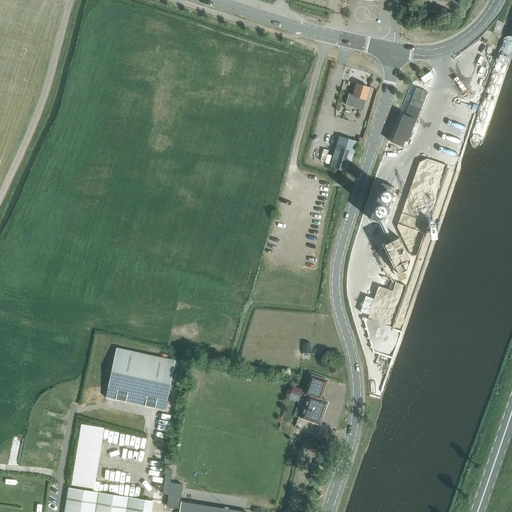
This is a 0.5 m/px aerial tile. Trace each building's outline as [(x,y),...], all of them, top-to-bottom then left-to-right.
[(363,110),(369,88),(356,85),(353,96),(349,94),(346,105),(363,110)] [(429,93),(417,88),(410,106),(422,110),(429,93)] [(391,142),(402,147),(414,119),(402,114),(391,142)] [(339,136),(329,168),(347,174),(357,142),(339,136)] [(369,219),(382,223),(394,188),(382,183),(369,219)] [(399,237),(383,245),(395,267),(398,274),(407,270),(410,260),(399,237)] [(367,286),(363,302),(371,304),(375,288),(367,286)] [(391,357),(395,345),(384,340),(380,352),(391,357)] [(302,353),(311,354),(312,343),(304,342),(302,353)] [(116,347),(106,398),(165,410),(176,360),(116,347)] [(327,381),(311,375),(304,395),(309,397),(301,418),(320,425),(328,402),(320,400),(327,381)] [(296,395),(299,388),(293,386),(291,393),(296,395)] [(80,424),(72,485),(98,489),(99,481),(97,481),(104,427),(80,424)] [(30,431),(28,438),(36,441),(39,433),(30,431)] [(26,448),(25,457),(35,458),(36,450),(26,448)] [(173,471),(167,470),(162,494),(168,495),(166,507),(178,510),(183,485),(171,483),(173,471)] [(153,474),(150,485),(160,488),(164,477),(153,474)] [(11,486),(20,488),(22,479),(12,477),(11,486)] [(150,511),(152,501),(69,488),(64,511),(150,511)] [(181,501),(179,511),(245,511),(246,511),(181,501)]
